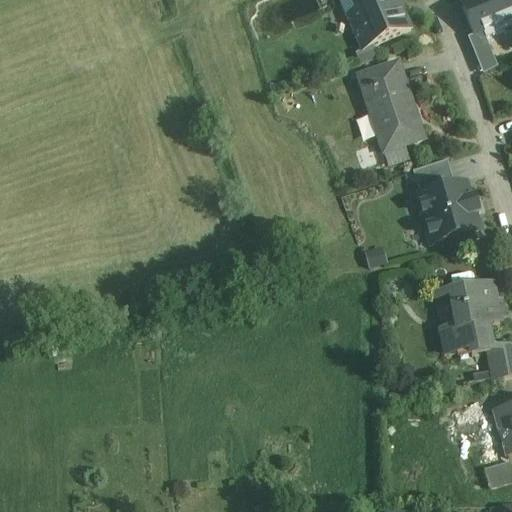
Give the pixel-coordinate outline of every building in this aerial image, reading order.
[(340,0),(342,4),(350,0),(357,13),(352,15),(357,27),(353,29),(364,53),(411,32),(401,7),(398,8),(394,0),(340,0)] [(511,23),(511,0),(455,0),(453,1),(468,40),(511,23)] [(401,64),(361,77),(386,153),(426,140),(401,64)] [(448,164),(414,175),(421,199),(455,189),(448,164)] [(421,199),(417,201),(432,248),(481,233),(476,216),(480,215),(475,201),(472,202),(467,185),(455,189),(421,199)] [(369,269),(387,265),(383,248),(365,252),(369,269)] [(493,290),(436,301),(436,303),(452,300),(458,332),(442,335),(447,357),(471,353),(473,359),(491,355),(492,355),(487,328),(500,325),(500,324),(496,324),(496,321),(503,320),(501,307),(493,308),(490,292),(493,292),(493,290)] [(52,352),(53,367),(73,366),(72,351),(52,352)] [(511,351),(492,355),(491,355),(496,382),(511,378),(511,351)] [(479,400),(447,410),(452,426),(484,416),(479,400)] [(511,409),(496,414),(509,458),(511,457),(511,409)]
